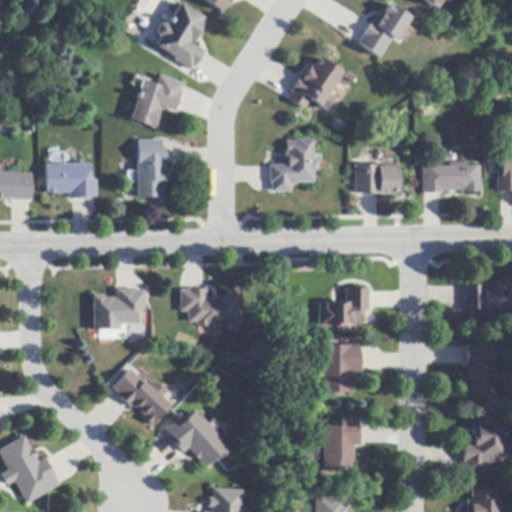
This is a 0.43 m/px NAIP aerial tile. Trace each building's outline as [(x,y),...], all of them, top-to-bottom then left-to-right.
[(233,0),(229,7),(226,5),(221,13),(201,0),(233,0)] [(438,0),(433,10),(418,1),(418,2),(414,0),(438,0)] [(203,53),(193,69),(192,68),(190,71),(189,71),(172,60),(174,58),(154,46),(155,44),(159,37),(156,36),(155,31),(159,25),(163,24),(167,26),(180,4),(204,19),(201,23),(203,24),(197,33),(200,35),(194,44),(190,42),(189,43),(204,52),(203,53)] [(397,33),(392,41),(387,38),(375,58),(353,44),(354,44),(358,37),(357,37),(358,35),(359,35),(366,25),(365,25),(366,22),(368,23),(376,11),(379,12),(380,13),(384,7),(383,6),(385,4),(406,17),(397,33)] [(285,99),(288,93),(287,92),(297,78),(299,80),(306,69),(305,69),(308,64),(311,66),(312,65),(313,65),(315,61),(316,59),(338,73),(324,95),(331,99),(323,112),(307,101),(300,110),(284,99),(285,99)] [(181,87),(180,92),(181,93),(175,110),(174,113),(157,107),(157,109),(159,110),(157,118),(158,118),(154,130),(149,128),(149,127),(129,120),(139,91),(138,89),(141,80),(155,85),(158,76),(182,84),(181,87)] [(486,111),(485,99),(496,99),(496,111),(486,111)] [(161,142),(161,149),(165,149),(165,164),(167,164),(167,182),(160,183),(161,198),(137,199),(136,165),(137,165),(136,141),(161,140),(161,142)] [(288,193),(269,193),(269,191),(269,184),(267,184),(267,168),(267,166),(285,166),(285,160),(282,160),(282,151),(284,151),(284,142),(293,142),(293,140),(310,140),(310,161),(312,161),(314,163),(315,170),(312,172),(310,172),(310,184),(294,184),(294,185),(288,185),(288,193)] [(511,192),(501,193),(496,193),(496,179),(495,170),(500,170),(500,162),(500,155),(511,155),(511,192)] [(438,194),(424,194),(421,194),(421,168),(425,168),(425,167),(448,167),(448,164),(464,163),(464,167),(479,166),(480,193),(461,193),(461,191),(442,192),(442,194),(438,194)] [(94,198),(88,198),(88,200),(72,200),(69,200),(68,194),(43,195),(43,191),(45,191),(44,165),(90,164),(90,180),(96,180),(96,198),(94,198)] [(376,195),(361,195),(361,194),(356,194),(353,194),(353,192),(353,167),(353,166),(377,165),(377,164),(391,164),(391,167),(396,167),(397,195),(378,196),(378,195),(376,195)] [(30,174),(30,201),(27,201),(11,201),(0,201),(0,173),(10,173),(10,174),(30,174)] [(462,309),(462,287),(462,286),(481,286),(481,285),(504,284),(505,312),(482,313),(482,310),(462,311),(462,309)] [(367,294),(367,308),(367,312),(362,312),(361,324),(361,325),(342,325),(342,328),(317,327),(318,304),(337,305),(337,304),(344,304),(344,289),(355,290),(355,288),(367,288),(367,294)] [(144,291),(145,290),(146,310),(138,310),(138,325),(128,325),(121,325),(121,330),(100,331),(93,331),(92,297),(104,296),(104,299),(114,298),(114,299),(116,299),(116,290),(136,289),(136,291),(144,291)] [(236,326),(228,326),(196,327),(196,323),(188,324),(187,313),(180,313),(179,291),(181,291),(188,291),(188,289),(190,289),(190,291),(203,290),(203,289),(206,289),(206,299),(216,299),(216,297),(218,297),(219,299),(225,298),(225,297),(228,297),(228,299),(236,299),(236,308),(238,308),(238,326),(236,326)] [(359,348),(358,348),(358,354),(360,354),(361,370),(361,373),(350,373),(350,377),(354,377),(354,386),(351,386),(351,395),(346,395),(345,393),(321,393),(321,380),(320,380),(320,376),(321,376),(321,365),(317,365),(317,351),(321,351),(321,346),(359,346),(359,348)] [(493,356),(493,370),(501,370),(502,370),(502,382),(492,383),(492,398),(469,399),(468,381),(465,381),(465,365),(465,348),(465,346),(493,346),(493,356)] [(129,409),(127,408),(128,407),(119,398),(118,399),(116,397),(118,394),(113,389),(130,371),(143,382),(149,388),(154,382),(166,393),(160,399),(169,407),(150,427),(141,419),(143,416),(132,406),(129,409)] [(200,418),(228,451),(215,462),(212,460),(202,468),(196,461),(196,462),(189,454),(189,453),(186,450),(180,455),(179,453),(167,440),(169,438),(163,431),(179,416),(184,421),(193,413),(199,419),(200,418)] [(491,474),(461,474),(461,471),(461,464),(460,464),(460,461),(461,461),(461,448),(461,447),(460,447),(460,444),(466,444),(466,445),(472,445),(472,437),(471,437),(471,434),(474,434),(474,429),(471,429),(472,415),(494,416),(494,427),(502,427),(501,455),(500,455),(500,463),(491,462),(491,474)] [(358,421),(358,427),(360,427),(360,431),(359,431),(359,443),(360,443),(360,444),(360,447),(353,447),(353,463),(351,463),(351,473),(323,473),(323,427),(339,427),(339,418),(358,418),(358,421)] [(47,461),(56,477),(55,478),(59,485),(59,486),(26,505),(14,483),(6,487),(5,486),(1,477),(0,476),(7,471),(0,457),(0,450),(23,437),(31,450),(33,449),(37,457),(35,459),(38,463),(45,459),(47,461)] [(240,492),(238,511),(208,511),(208,509),(204,508),(205,505),(206,506),(206,502),(205,502),(205,499),(209,499),(210,489),(240,492)] [(465,511),(466,501),(469,501),(470,490),(495,491),(495,501),(499,501),(498,511),(465,511)] [(314,511),(314,498),(345,498),(345,506),(347,506),(347,511),(314,511)]
